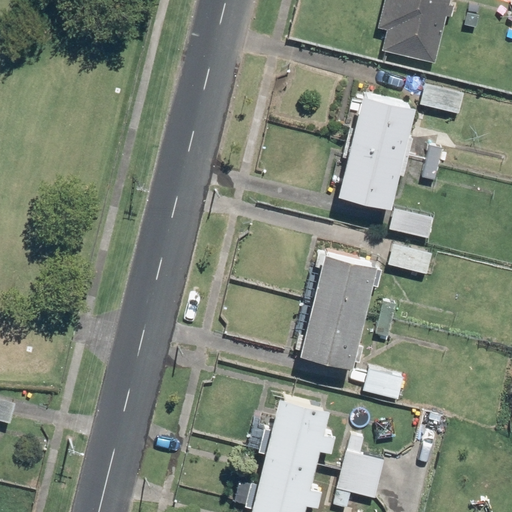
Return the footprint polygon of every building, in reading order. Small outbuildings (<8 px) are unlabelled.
[(436,58),(450,0),(384,0),(379,23),(388,25),(383,45),(436,58)] [(484,9),(463,3),(457,24),(478,30),(484,9)] [(463,87),(426,79),(421,99),(459,108),(463,87)] [(341,187),(393,200),(417,100),(365,87),(357,124),(351,122),(344,152),(349,153),(341,187)] [(422,173),(436,176),(444,139),(430,136),(422,173)] [(433,212),(396,204),(391,224),(429,232),(433,212)] [(432,248),(394,239),(389,259),(427,268),(432,248)] [(303,347),(354,359),(378,258),(327,246),(303,347)] [(403,373),(364,363),(358,383),(398,393),(403,373)] [(251,511),(304,511),(308,495),(320,498),(324,481),(312,478),(322,440),(333,443),(337,427),(326,424),(331,402),(282,389),(251,511)] [(0,414),(11,417),(16,397),(0,393),(0,414)] [(385,454),(361,448),(364,433),(350,429),(333,500),(347,504),(351,487),(375,493),(385,454)]
